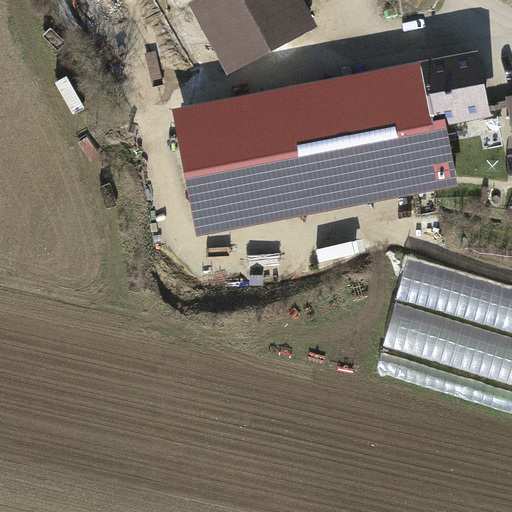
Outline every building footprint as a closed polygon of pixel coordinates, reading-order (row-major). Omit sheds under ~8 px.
[(200,0),(202,1),(191,7),(228,78),(319,31),(303,0),(200,0)] [(480,58),(174,117),(197,239),(457,190),(446,131),(493,122),(480,58)] [(511,288),(410,258),(399,297),(511,330),(511,288)] [(511,339),(396,305),(384,344),(511,381),(511,339)] [(511,391),(382,354),(376,375),(511,415),(511,391)]
